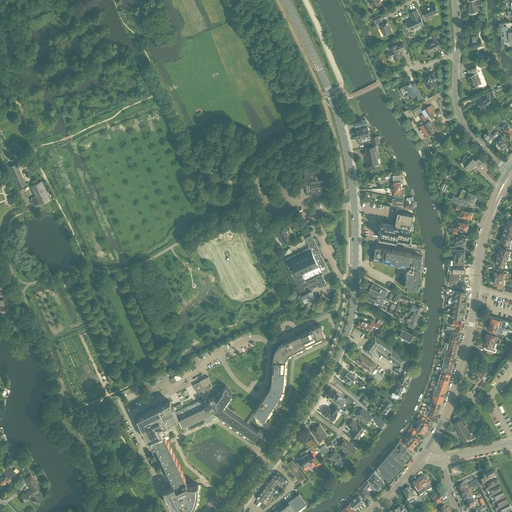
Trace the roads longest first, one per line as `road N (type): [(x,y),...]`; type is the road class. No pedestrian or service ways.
road 1 (secondary): [(307,411),(338,358),(355,277)]
road 2 (residential): [(510,170),(459,120),(457,53)]
road 3 (secondary): [(475,288),(492,201),(510,170)]
